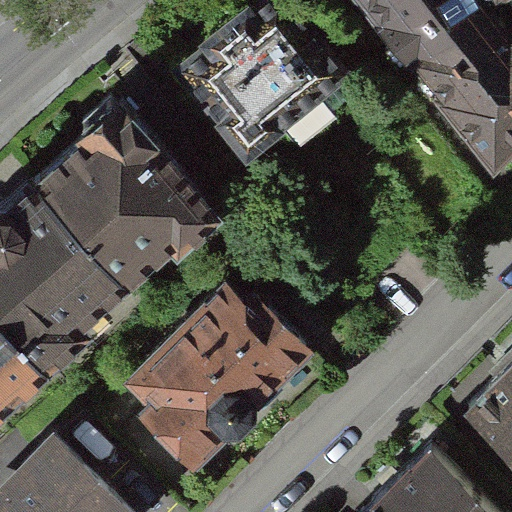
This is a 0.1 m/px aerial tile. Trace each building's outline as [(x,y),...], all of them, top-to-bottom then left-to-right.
[(290,0),(215,0),(164,42),(239,136),(337,57),(290,0)] [(380,0),(499,148),(511,137),(511,2),(498,11),(489,0),(380,0)] [(109,77),(0,178),(0,383),(212,186),(109,77)] [(383,206),(329,254),(362,290),(415,242),(383,206)] [(224,235),(104,360),(196,449),(317,324),(224,235)] [(511,366),(472,409),(511,446),(511,366)] [(62,392),(0,455),(0,511),(140,511),(162,490),(62,392)] [(484,511),(403,427),(314,511),(484,511)]
